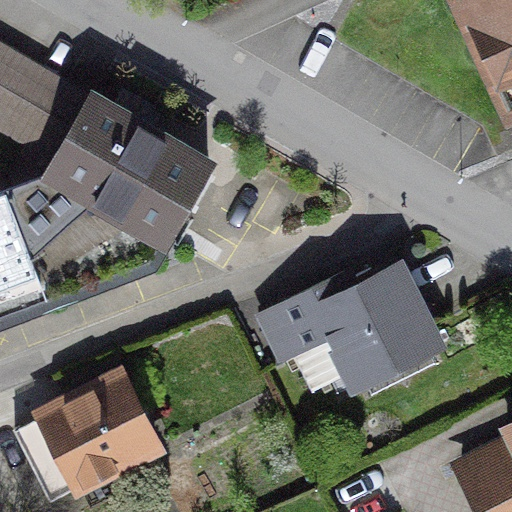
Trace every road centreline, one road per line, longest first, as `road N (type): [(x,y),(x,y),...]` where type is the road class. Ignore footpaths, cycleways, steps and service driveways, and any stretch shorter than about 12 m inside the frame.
road 1 (residential): [(0,358),(420,192)]
road 2 (residential): [(99,0),(420,192)]
